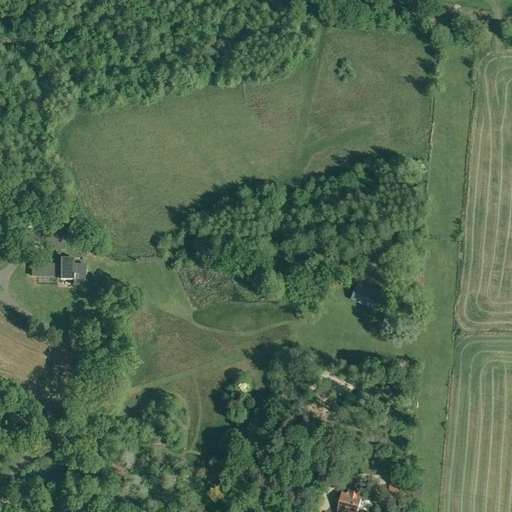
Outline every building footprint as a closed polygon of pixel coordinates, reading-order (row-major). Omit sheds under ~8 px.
[(46,250),(57,250),(65,250),(65,235),(60,235),(60,228),(46,228),(46,250)] [(74,258),(57,258),(57,263),(32,264),(32,277),(60,277),(60,280),(73,280),(73,286),(86,286),(86,264),(74,264),(74,258)] [(275,397),(274,396),(267,408),(270,410),(281,416),(288,405),(275,397)] [(272,416),(268,423),(274,427),(278,420),(272,416)] [(339,504),(338,511),(342,511),(357,511),(362,497),(360,497),(363,484),(351,481),(348,494),(343,492),(341,499),(337,498),(336,503),(339,504)] [(409,486),(391,486),(392,495),(392,497),(392,500),(410,499),(410,494),(409,486)]
